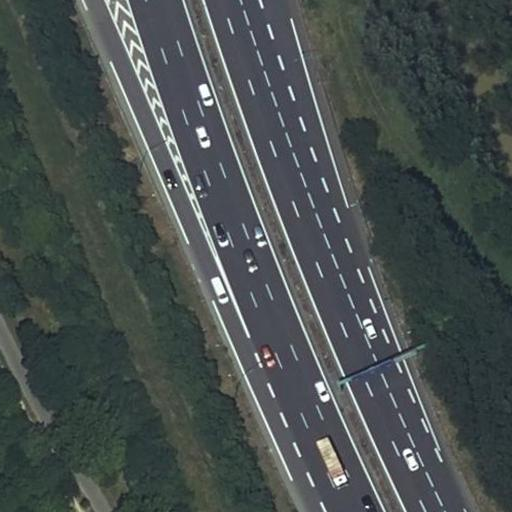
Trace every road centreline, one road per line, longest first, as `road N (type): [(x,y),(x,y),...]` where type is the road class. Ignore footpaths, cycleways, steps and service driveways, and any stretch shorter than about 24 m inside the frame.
road 1 (motorway): [(90,0),(227,320),(330,511)]
road 2 (motorway): [(155,0),(197,130),(352,511)]
road 3 (motorway): [(434,511),(390,419),(272,103)]
